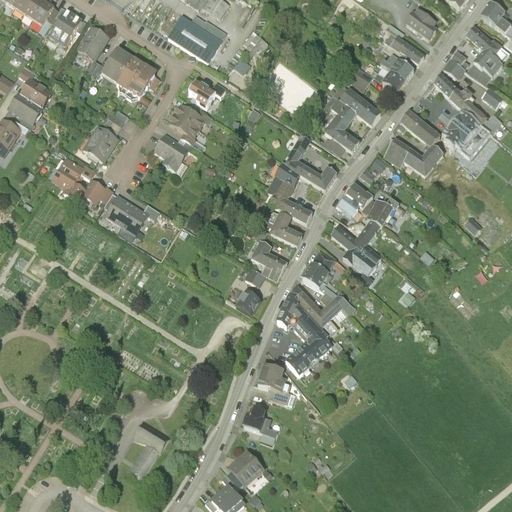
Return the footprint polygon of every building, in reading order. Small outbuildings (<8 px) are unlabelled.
[(15,12),(22,0),(9,0),(6,6),(15,12)] [(24,18),(35,0),(22,0),(15,12),(24,18)] [(33,24),(45,6),(36,0),(35,0),(24,18),(33,24)] [(232,4),(224,0),(178,0),(218,25),(232,4)] [(452,0),(452,1),(450,0),(447,0),(446,3),(460,13),(466,5),(458,0),(452,0)] [(45,6),(33,24),(43,30),(47,23),(54,12),(45,6)] [(448,28),(454,23),(446,13),(437,6),(432,13),(441,19),(448,28)] [(490,8),(481,22),(482,22),(505,39),(511,31),(500,24),(505,18),(490,8)] [(61,25),(67,15),(62,11),(60,15),(56,22),(61,25)] [(56,22),(60,15),(54,12),(47,23),(52,26),(53,26),(56,22)] [(78,21),(67,15),(61,25),(50,42),(66,51),(76,35),(82,26),(77,22),(78,21)] [(417,36),(427,21),(418,15),(414,19),(412,18),(406,29),(417,36)] [(191,27),(182,21),(169,41),(208,66),(225,39),(196,20),(191,27)] [(427,21),(417,36),(429,45),(436,34),(432,32),(435,27),(427,21)] [(52,26),(47,23),(39,36),(44,39),(52,26)] [(80,38),(87,27),(83,24),(82,26),(76,35),(80,38)] [(394,34),(388,30),(384,35),(391,39),(394,34)] [(109,42),(93,32),(78,56),(94,66),(95,65),(109,42)] [(474,33),(466,42),(467,42),(483,56),(491,48),(474,33)] [(258,41),(254,37),(244,50),(251,55),(260,42),(258,41)] [(391,53),(396,45),(389,40),(387,44),(388,44),(385,49),(387,50),(391,53)] [(418,69),(423,61),(398,43),(396,45),(391,53),(399,58),(400,57),(418,69)] [(506,46),(503,49),(511,55),(511,44),(510,43),(507,47),(506,46)] [(493,47),(491,48),(483,56),(491,64),(492,62),(500,54),(501,53),(493,47)] [(383,55),(392,62),(398,66),(402,60),(399,58),(391,53),(387,50),(383,55)] [(106,72),(102,78),(119,88),(134,64),(118,54),(106,72)] [(506,60),(500,54),(492,62),(499,67),(506,60)] [(456,56),(451,64),(465,74),(468,69),(464,66),(466,63),(456,56)] [(491,64),(483,56),(474,66),(474,68),(482,76),(483,74),(492,82),(502,71),(499,67),(492,62),(491,64)] [(398,66),(409,73),(413,68),(402,60),(398,66)] [(383,72),(390,77),(398,66),(392,62),(387,68),(383,66),(380,70),(383,72)] [(145,71),(134,64),(119,88),(129,95),(145,71)] [(93,79),(100,68),(95,65),(94,66),(88,76),(93,79)] [(458,85),(465,75),(451,65),(444,75),(458,85)] [(398,66),(390,77),(405,87),(413,76),(409,73),(398,66)] [(106,72),(100,68),(93,79),(99,83),(102,78),(106,72)] [(482,76),(474,68),(466,76),(486,90),(487,89),(492,82),(483,74),(482,76)] [(19,80),(30,87),(31,85),(35,78),(24,71),(20,79),(19,80)] [(129,95),(141,102),(143,99),(148,91),(155,80),(156,78),(145,71),(129,95)] [(368,89),(373,82),(371,81),(358,72),(354,79),(368,89)] [(390,77),(383,72),(378,78),(374,76),(371,81),(373,82),(382,88),(382,87),(390,77)] [(397,98),(405,87),(390,77),(382,87),(397,98)] [(368,89),(354,79),(349,87),(363,96),(368,89)] [(0,81),(0,92),(6,97),(13,87),(1,80),(0,81)] [(153,95),(160,83),(155,80),(148,91),(153,95)] [(434,89),(450,103),(458,95),(442,80),(434,89)] [(51,97),(31,85),(30,87),(22,100),(41,112),(51,97)] [(216,99),(211,96),(196,86),(189,97),(199,103),(196,107),(207,113),(216,99)] [(211,96),(216,99),(221,102),(227,94),(216,87),(211,96)] [(342,90),(333,101),(338,105),(340,107),(349,96),(342,90)] [(503,104),(489,93),(482,103),(496,113),(503,104)] [(462,99),(458,95),(450,103),(449,104),(461,115),(481,131),(486,125),(486,124),(482,118),(470,108),(473,104),(470,101),(472,99),(466,94),(462,99)] [(340,107),(356,119),(356,121),(371,132),(381,119),(350,95),(349,96),(340,107)] [(41,112),(22,100),(20,99),(11,115),(33,129),(43,113),(41,112)] [(150,104),(143,99),(141,102),(140,104),(147,108),(150,104)] [(331,115),(338,105),(333,101),(326,111),(331,115)] [(333,127),(345,136),(356,121),(356,119),(340,107),(338,105),(331,115),(332,115),(338,120),(333,127)] [(175,120),(198,135),(204,126),(194,120),(182,112),(181,114),(179,113),(175,120)] [(210,123),(198,115),(194,120),(204,126),(206,127),(210,123)] [(338,120),(332,115),(326,123),(333,127),(338,120)] [(481,131),(461,115),(442,139),(447,144),(446,146),(453,152),(455,150),(460,155),(481,131)] [(122,132),(128,122),(118,116),(115,120),(111,117),(107,123),(113,126),(122,132)] [(410,117),(401,128),(406,132),(413,138),(422,127),(410,117)] [(198,135),(175,120),(171,126),(173,127),(171,129),(185,138),(193,143),(198,135)] [(488,126),(486,125),(481,131),(492,140),(502,128),(493,120),(488,126)] [(0,127),(0,159),(5,163),(21,137),(21,136),(2,124),(0,127)] [(21,137),(25,140),(27,137),(29,134),(17,126),(14,131),(21,136),(21,137)] [(122,132),(113,126),(110,131),(119,136),(122,132)] [(345,136),(333,127),(325,138),(331,142),(346,153),(352,158),(360,148),(345,136)] [(422,127),(413,138),(424,146),(424,147),(427,149),(425,151),(429,154),(431,151),(433,151),(440,141),(422,127)] [(119,136),(110,131),(108,129),(105,134),(116,141),(119,136)] [(98,131),(91,143),(112,156),(119,143),(116,141),(105,134),(98,131)] [(193,143),(185,138),(181,143),(193,150),(196,145),(193,143)] [(178,148),(166,141),(155,157),(166,163),(164,168),(177,176),(189,155),(187,154),(178,148)] [(300,141),(292,155),(302,161),(310,148),(310,147),(300,141)] [(346,153),(331,142),(325,151),(340,162),(346,153)] [(91,143),(83,154),(104,167),(112,156),(91,143)] [(193,150),(181,143),(178,148),(187,154),(189,155),(193,150)] [(205,151),(196,145),(193,150),(202,156),(205,151)] [(396,145),(385,161),(400,172),(404,167),(408,161),(406,160),(410,154),(396,145)] [(406,160),(408,161),(404,167),(425,183),(442,159),(433,151),(431,151),(429,154),(422,163),(410,154),(406,160)] [(285,170),(300,181),(306,172),(299,167),(302,161),(292,155),(287,163),(288,164),(285,170)] [(68,165),(61,176),(79,187),(83,180),(86,176),(84,175),(68,165)] [(294,193),(300,181),(285,170),(282,168),(275,183),(294,193)] [(90,186),(96,177),(89,172),(86,171),(84,175),(86,176),(83,180),(90,186)] [(337,179),(327,173),(323,179),(320,177),(319,180),(306,172),(300,181),(324,197),(325,197),(337,179)] [(365,174),(360,180),(370,188),(371,187),(375,182),(365,174)] [(79,187),(61,176),(53,188),(66,197),(67,195),(75,190),(76,191),(79,187)] [(270,210),(284,217),(289,207),(287,206),(294,193),(275,183),(274,183),(267,196),(275,200),(270,210)] [(92,187),(86,197),(86,203),(96,209),(98,204),(104,194),(103,193),(92,187)] [(367,199),(354,189),(345,201),(346,202),(358,211),(367,199)] [(76,191),(75,190),(67,195),(66,197),(65,199),(81,210),(86,203),(86,197),(76,191)] [(104,191),(103,193),(104,194),(98,204),(107,210),(113,200),(114,198),(104,191)] [(367,198),(367,199),(358,211),(360,212),(363,215),(371,204),(373,202),(367,198)] [(117,203),(113,200),(107,210),(105,213),(110,216),(117,203)] [(120,231),(133,212),(118,202),(117,203),(110,216),(106,222),(120,231)] [(358,211),(346,202),(337,213),(352,224),(358,216),(357,215),(360,212),(358,211)] [(369,222),(376,206),(371,204),(363,215),(362,218),(369,222)] [(384,209),(377,205),(376,206),(369,222),(367,224),(371,227),(380,233),(382,234),(393,215),(395,217),(398,211),(399,210),(396,209),(390,205),(387,211),(384,209)] [(313,220),(289,207),(284,217),(307,230),(313,220)] [(148,210),(143,218),(148,221),(148,222),(155,226),(160,218),(148,210)] [(133,212),(120,231),(122,232),(136,241),(148,222),(148,221),(143,218),(133,212)] [(271,239),(297,252),(302,241),(295,238),(296,235),(291,232),(290,236),(287,234),(291,224),(281,219),(280,221),(273,218),(269,227),(275,230),(271,239)] [(464,229),(475,239),(482,231),(471,221),(464,229)] [(367,232),(355,247),(356,248),(349,256),(357,262),(361,258),(365,252),(380,233),(371,227),(367,232)] [(136,241),(122,232),(118,239),(131,248),(136,241)] [(332,243),(349,256),(356,248),(355,247),(339,234),(332,243)] [(277,287),(287,269),(268,259),(272,253),(261,247),(252,264),(266,271),(262,279),(264,281),(277,287)] [(164,253),(158,249),(154,256),(160,260),(164,253)] [(377,270),(381,265),(365,252),(361,258),(377,270)] [(368,282),(377,270),(361,258),(357,262),(349,256),(343,264),(352,271),(353,271),(363,279),(367,283),(368,282)] [(434,264),(426,256),(420,263),(429,270),(434,264)] [(334,271),(335,268),(319,258),(302,285),(319,295),(323,289),(329,280),(324,277),(326,275),(329,277),(334,271)] [(337,266),(335,268),(334,271),(342,278),(346,274),(337,266)] [(262,279),(252,273),(246,284),(259,291),(264,281),(262,279)] [(363,279),(358,285),(367,293),(373,286),(368,282),(367,283),(363,279)] [(334,305),(338,301),(326,292),(323,289),(319,295),(324,298),(334,305)] [(281,314),(277,326),(286,332),(290,325),(293,320),(298,311),(299,309),(295,305),(303,297),(298,292),(289,300),(281,314)] [(251,321),(261,306),(253,301),(255,299),(247,294),(246,297),(245,297),(236,311),(236,312),(251,321)] [(305,320),(315,311),(303,297),(295,305),(299,309),(298,311),(305,320)] [(415,302),(408,297),(402,305),(408,310),(415,302)] [(334,305),(324,298),(321,304),(328,311),(334,305)] [(338,301),(334,305),(342,314),(349,321),(355,314),(338,301)] [(321,317),(315,311),(305,320),(320,335),(342,314),(334,305),(328,311),(321,317)] [(298,311),(293,320),(299,326),(296,329),(310,345),(320,336),(320,335),(305,320),(298,311)] [(404,335),(399,330),(393,337),(397,341),(404,335)] [(296,358),(309,372),(331,353),(328,350),(328,349),(325,345),(328,342),(323,337),(322,337),(320,336),(310,345),(307,348),(307,351),(304,351),(296,358)] [(309,372),(296,358),(286,367),(299,382),(300,383),(310,374),(309,372)] [(275,364),(272,373),(284,377),(284,375),(275,364)] [(281,385),(284,377),(272,373),(264,371),(257,392),(271,396),(277,398),(278,396),(282,397),(285,387),(281,385)] [(352,381),(345,387),(349,393),(357,387),(352,381)] [(282,397),(278,396),(277,398),(271,396),(268,405),(288,411),(292,401),(282,397)] [(277,438),(268,435),(271,426),(263,423),(265,418),(254,414),(251,421),(248,420),(244,432),(275,443),(277,438)] [(142,486),(160,458),(161,459),(170,444),(162,442),(145,425),(133,445),(147,450),(129,478),(134,486),(142,486)] [(263,477),(248,459),(229,475),(231,477),(243,491),(245,493),(263,477)] [(231,477),(227,481),(235,490),(238,495),(243,491),(231,477)] [(272,482),(267,477),(263,480),(268,485),(272,482)] [(235,490),(227,481),(222,485),(229,493),(230,494),(235,490)] [(229,493),(220,500),(230,511),(243,511),(245,511),(230,494),(229,493)] [(230,511),(220,500),(212,507),(216,511),(230,511)] [(255,500),(249,505),(255,511),(261,506),(255,500)]
